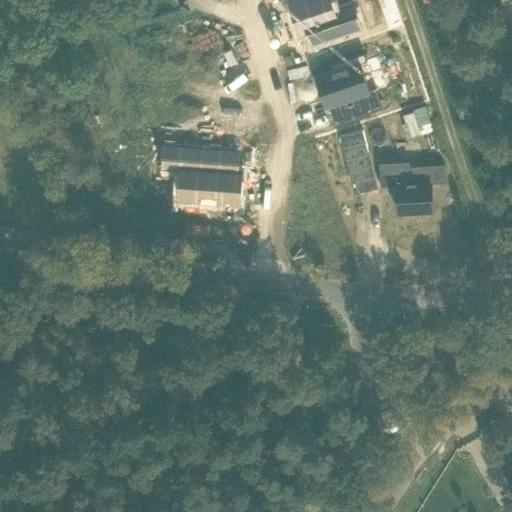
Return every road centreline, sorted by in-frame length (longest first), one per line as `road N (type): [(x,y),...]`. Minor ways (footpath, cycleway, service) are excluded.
road 1 (unknown): [(401,0),(480,292)]
road 2 (residential): [(266,281),(282,141),(236,0)]
road 3 (tertiary): [(266,281),(0,259)]
road 4 (tertiary): [(377,511),(400,474),(404,447),(366,362),(365,300)]
road 5 (tertiary): [(365,300),(511,289)]
